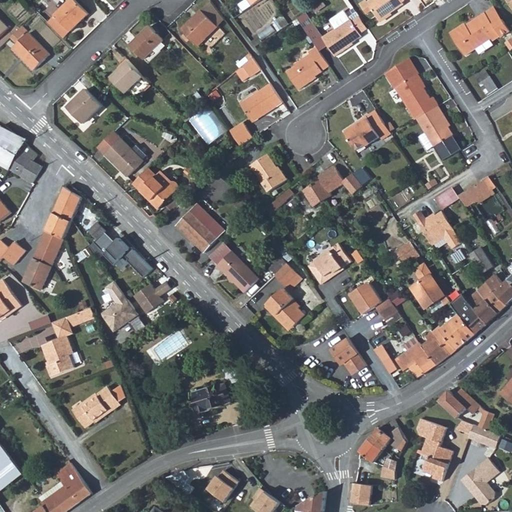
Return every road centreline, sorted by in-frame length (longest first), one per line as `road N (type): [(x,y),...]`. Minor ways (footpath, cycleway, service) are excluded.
road 1 (tertiary): [(25,118),(308,404)]
road 2 (tertiary): [(86,511),(150,467),(185,454),(301,434)]
road 3 (residential): [(418,27),(495,158),(460,180)]
road 4 (unknown): [(297,245),(404,400)]
road 5 (residential): [(511,321),(425,389),(354,415)]
road 6 (residential): [(25,118),(144,0)]
road 7 (residential): [(418,27),(391,45),(377,70),(317,110),(306,134)]
road 8 (unknown): [(425,389),(455,435),(439,511)]
road 9 (unknown): [(150,467),(116,344)]
